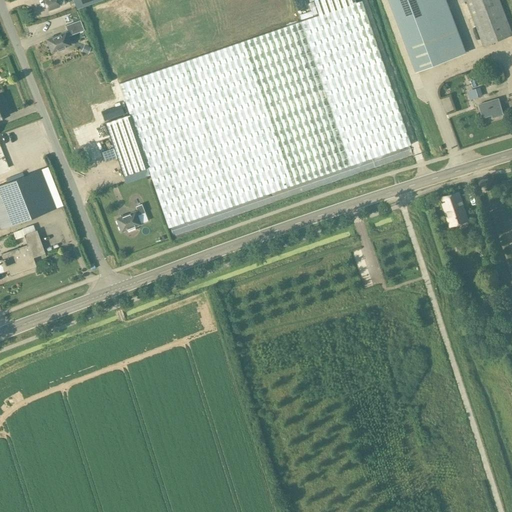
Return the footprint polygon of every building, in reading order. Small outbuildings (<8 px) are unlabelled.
[(57,0),(48,0),(44,1),(48,11),(60,7),(57,0)] [(73,0),(76,9),(100,0),(73,0)] [(113,148),(102,152),(105,161),(117,157),(123,176),(148,167),(168,227),(410,144),(362,1),(356,3),(354,0),(313,0),(319,15),(308,19),(301,21),(119,84),(129,114),(124,116),(105,122),(110,138),(113,148)] [(443,0),(389,0),(417,72),(464,55),(443,0)] [(511,35),(511,31),(500,0),(465,0),(484,46),(511,35)] [(84,30),(80,19),(65,25),(68,31),(47,39),(52,51),(57,49),(58,51),(66,48),(65,46),(71,44),(67,36),(84,30)] [(468,96),(481,96),(480,88),(468,88),(468,96)] [(0,117),(9,114),(1,94),(0,94),(0,117)] [(503,114),(499,99),(479,104),(483,117),(497,113),(497,116),(503,114)] [(121,105),(101,112),(104,121),(124,114),(121,105)] [(24,176),(23,172),(7,178),(8,182),(0,185),(0,228),(0,229),(56,208),(41,169),(24,176)] [(468,220),(459,191),(441,197),(450,226),(468,220)] [(137,216),(145,212),(142,204),(136,206),(137,210),(117,218),(121,231),(140,224),(137,216)] [(28,245),(8,252),(0,254),(0,256),(1,260),(0,259),(0,272),(9,270),(11,275),(36,266),(33,257),(44,253),(36,230),(24,235),(28,245)]
